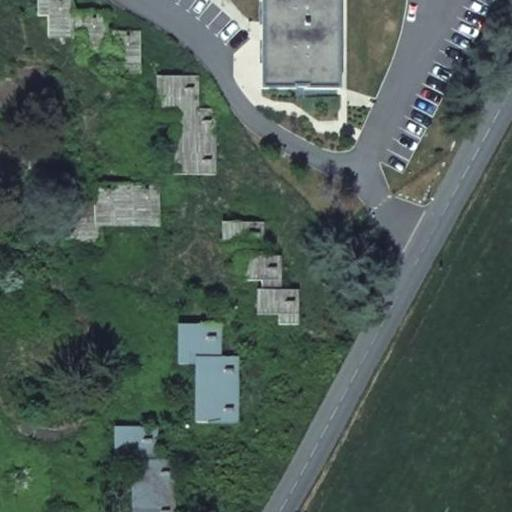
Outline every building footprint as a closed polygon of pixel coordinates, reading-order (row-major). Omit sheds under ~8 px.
[(116,70),(139,71),(138,35),(104,36),(103,17),(70,16),(69,0),(36,0),(38,15),(48,15),(49,33),(81,34),(82,51),(116,52),(116,70)] [(207,0),(207,10),(232,9),(231,0),(207,0)] [(308,117),(326,117),(325,85),(308,85),(308,49),(288,51),(289,16),(253,17),(253,40),(274,40),(275,75),(289,76),(289,110),(310,109),(308,117)] [(177,172),(212,172),(210,109),(194,109),(193,76),(158,77),(159,115),(175,114),(177,172)] [(17,194),(41,194),(40,159),(8,159),(6,140),(0,140),(0,175),(16,175),(17,194)] [(61,203),(62,240),(102,240),(102,222),(158,222),(156,187),(95,188),(94,202),(61,203)] [(276,323),(294,322),(294,289),(277,289),(275,256),(259,256),(259,223),(223,223),(223,246),(242,247),(242,280),(258,280),(259,314),(275,314),(276,323)] [(198,421),(231,421),(232,357),(215,358),(215,324),(181,323),(181,361),(198,361),(198,421)] [(135,511),(170,511),(171,458),(152,459),(152,427),(118,427),(118,466),(136,466),(135,511)]
